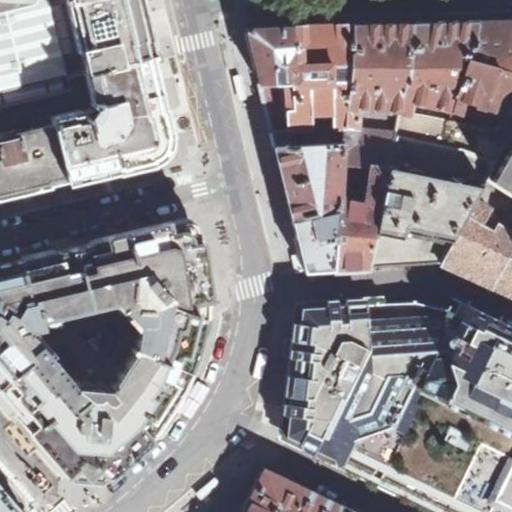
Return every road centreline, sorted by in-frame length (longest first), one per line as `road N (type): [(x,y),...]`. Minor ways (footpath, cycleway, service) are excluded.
road 1 (residential): [(133,511),(223,426),(263,295)]
road 2 (residential): [(263,295),(429,279),(511,314)]
road 3 (residential): [(235,179),(0,236)]
road 4 (residential): [(235,179),(200,41),(201,0)]
road 5 (residential): [(440,0),(267,0)]
